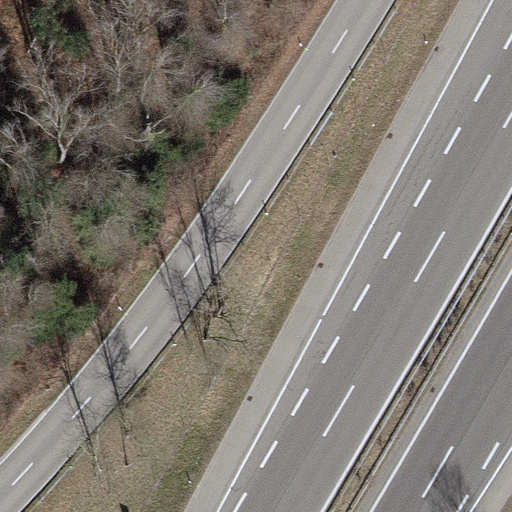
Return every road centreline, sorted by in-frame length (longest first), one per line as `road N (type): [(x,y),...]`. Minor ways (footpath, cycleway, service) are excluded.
road 1 (tertiary): [(367,0),(203,252),(119,365),(0,500)]
road 2 (motorway): [(511,113),(279,511)]
